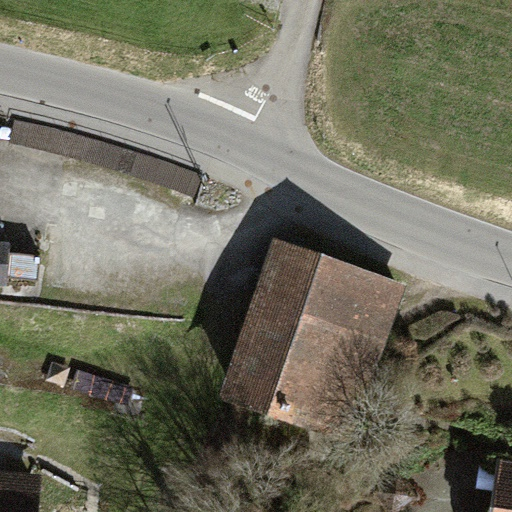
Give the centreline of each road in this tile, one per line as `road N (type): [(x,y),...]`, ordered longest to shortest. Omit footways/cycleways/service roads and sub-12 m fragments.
road 1 (tertiary): [(0,77),(143,110),(511,264)]
road 2 (track): [(247,149),(302,42),(309,0)]
